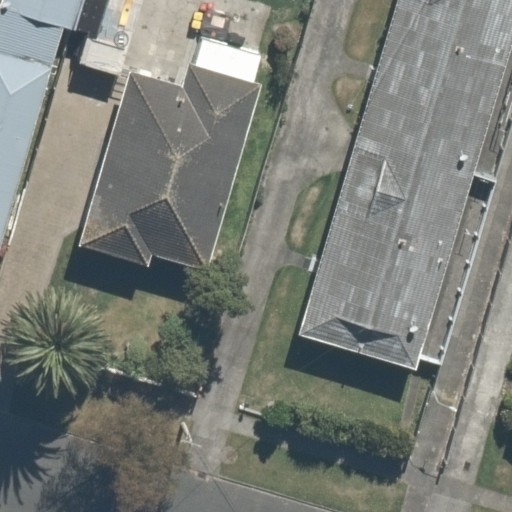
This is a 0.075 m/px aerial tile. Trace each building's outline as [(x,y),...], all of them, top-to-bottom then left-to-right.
[(0,0),(0,236),(67,0),(0,0)] [(115,70),(130,0),(82,0),(69,59),(115,70)] [(400,362),(510,0),(384,0),(285,327),(400,362)] [(123,67),(67,238),(138,262),(143,246),(185,260),(254,52),(194,32),(176,85),(123,67)] [(511,387),(503,429),(511,430),(511,387)]
